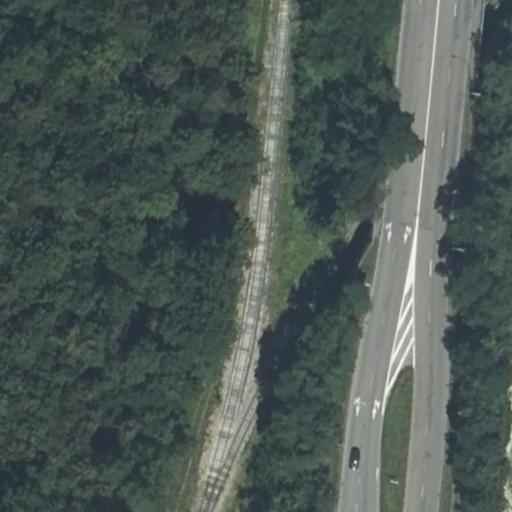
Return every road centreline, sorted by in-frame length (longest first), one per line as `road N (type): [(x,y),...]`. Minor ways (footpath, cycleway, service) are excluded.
road 1 (secondary): [(416,228),(374,361),(357,511)]
road 2 (secondary): [(420,511),(429,327),(416,228)]
road 3 (secondary): [(437,0),(416,228)]
